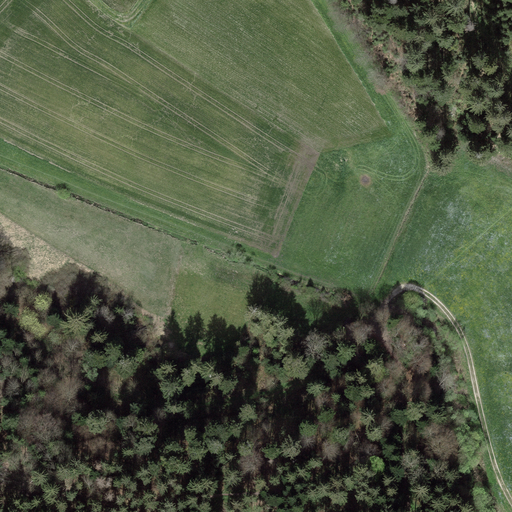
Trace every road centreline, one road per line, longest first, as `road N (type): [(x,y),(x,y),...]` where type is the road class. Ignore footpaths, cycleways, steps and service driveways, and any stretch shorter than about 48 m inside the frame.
road 1 (track): [(511,485),(464,331),(439,301),(415,288),(395,288),(378,309)]
road 2 (track): [(400,511),(387,336),(378,309)]
